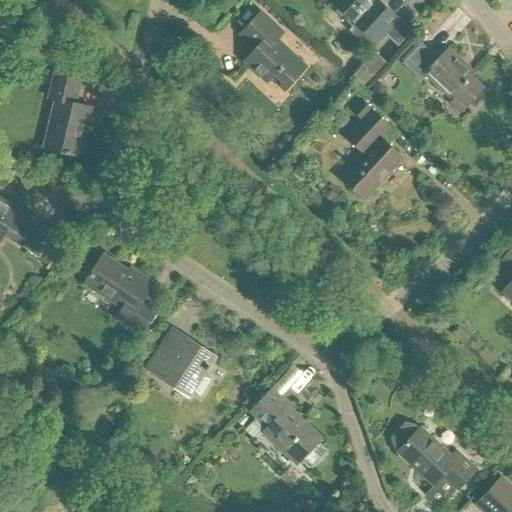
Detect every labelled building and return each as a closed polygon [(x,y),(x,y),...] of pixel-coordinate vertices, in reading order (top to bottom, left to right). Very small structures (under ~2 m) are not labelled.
[(343,14),(339,18),(351,30),(355,26),(376,45),(399,19),(379,0),(378,0),(332,0),(330,3),(343,14)] [(256,49),(244,62),(267,83),(271,78),(285,91),(307,68),(277,40),(283,34),(261,13),(240,35),(256,49)] [(402,64),(419,79),(423,75),(450,99),(453,95),(467,108),(485,89),(463,69),(466,65),(448,48),(438,59),(421,43),(402,64)] [(353,76),(365,88),(388,64),(375,52),(353,76)] [(58,89),(44,148),(80,157),(91,108),(75,104),(82,75),(56,69),(51,88),(58,89)] [(380,83),(371,92),(380,100),(384,95),(385,88),(380,83)] [(342,178),(365,199),(402,159),(380,138),(389,127),(358,99),(349,108),(362,120),(346,138),(364,153),(342,178)] [(0,235),(4,238),(7,232),(25,244),(40,221),(21,209),(20,211),(0,198),(0,235)] [(505,270),(511,261),(511,247),(498,264),(505,270)] [(117,319),(142,335),(158,310),(143,301),(154,284),(138,274),(136,277),(103,255),(85,284),(123,309),(117,319)] [(148,371),(186,397),(191,390),(200,396),(210,380),(201,374),(205,369),(206,370),(209,366),(208,365),(214,355),(188,338),(180,350),(167,342),(148,371)] [(79,397),(84,390),(78,385),(73,393),(79,397)] [(251,412),(256,417),(245,430),(256,440),(263,433),(296,465),(300,461),(308,468),(313,468),(326,455),(326,449),(318,442),(321,438),(288,408),(291,404),(274,388),(251,412)] [(399,451),(397,453),(433,486),(443,476),(457,490),(476,470),(456,452),(451,457),(420,428),(418,430),(415,426),(406,424),(392,439),(395,447),(399,451)] [(477,505),(484,511),(511,511),(511,488),(501,478),(477,505)]
